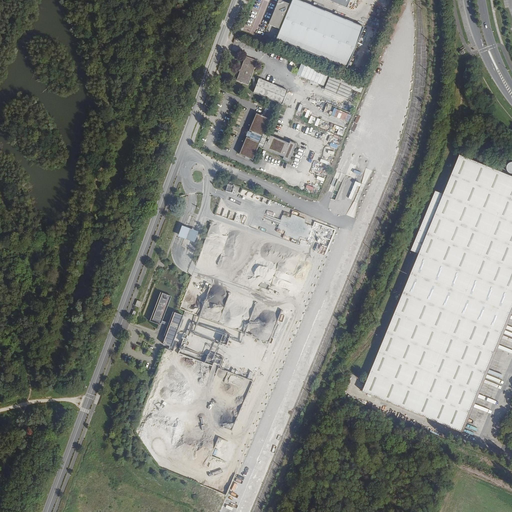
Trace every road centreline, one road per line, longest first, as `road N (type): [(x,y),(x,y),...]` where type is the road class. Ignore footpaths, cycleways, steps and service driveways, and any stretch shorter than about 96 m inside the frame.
road 1 (tertiary): [(47,511),(237,0)]
road 2 (unknown): [(228,45),(273,64),(291,82),(297,97),(288,130),(305,144),(298,166)]
road 3 (unknown): [(219,121),(229,98),(251,107),(231,157),(208,147)]
